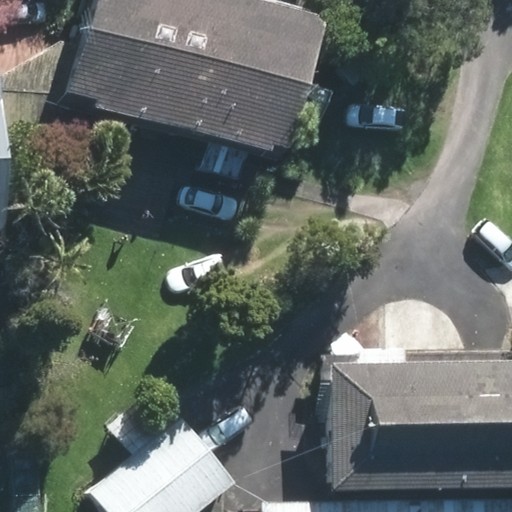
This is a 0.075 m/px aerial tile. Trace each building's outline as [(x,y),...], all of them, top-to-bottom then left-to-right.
[(302,0),(75,0),(56,78),(270,131),(302,0)] [(356,64),(338,48),(319,68),(336,85),(356,64)] [(511,472),(511,345),(308,349),(310,475),(511,472)] [(177,511),(231,472),(180,405),(86,475),(113,511),(177,511)] [(505,511),(505,483),(256,489),(256,511),(505,511)]
